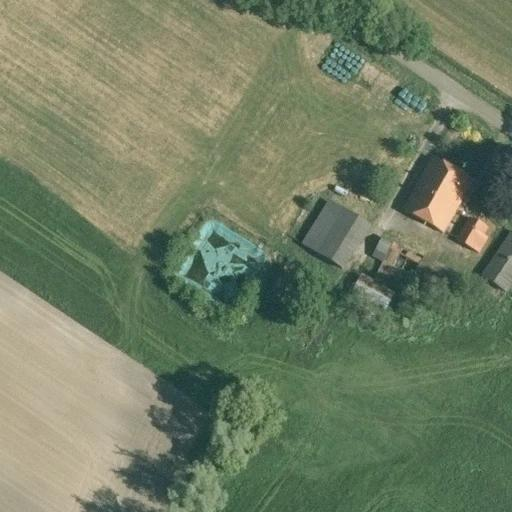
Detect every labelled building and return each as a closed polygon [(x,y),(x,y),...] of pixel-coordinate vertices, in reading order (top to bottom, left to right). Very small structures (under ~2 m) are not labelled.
[(426,135),(437,109),(414,99),(404,126),(426,135)] [(402,212),(442,234),(472,182),(432,159),(402,212)] [(301,246),(343,273),(371,228),(328,201),(301,246)] [(455,242),(478,256),(488,239),(483,237),(487,230),(468,219),(455,242)] [(480,278),(506,295),(511,284),(511,231),(480,278)] [(410,279),(447,299),(448,300),(460,277),(382,238),(371,259),(381,265),(377,274),(403,289),(410,279)] [(348,299),(382,317),(394,295),(361,276),(348,299)]
